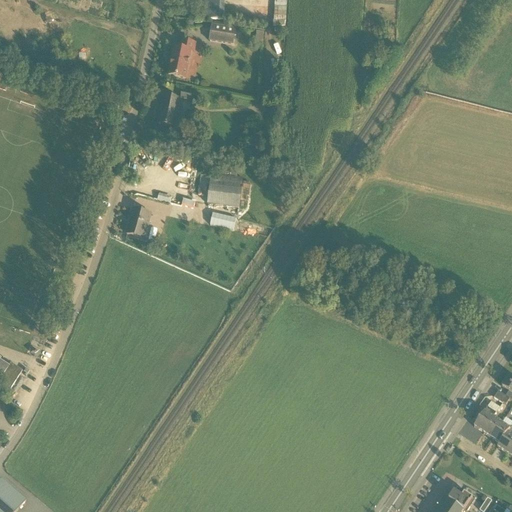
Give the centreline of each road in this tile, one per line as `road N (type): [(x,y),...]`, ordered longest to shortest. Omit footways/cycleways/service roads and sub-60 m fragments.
road 1 (unclassified): [(56,354),(116,206),(158,0)]
road 2 (tertiary): [(443,429),(511,327)]
road 3 (residential): [(0,462),(56,354)]
